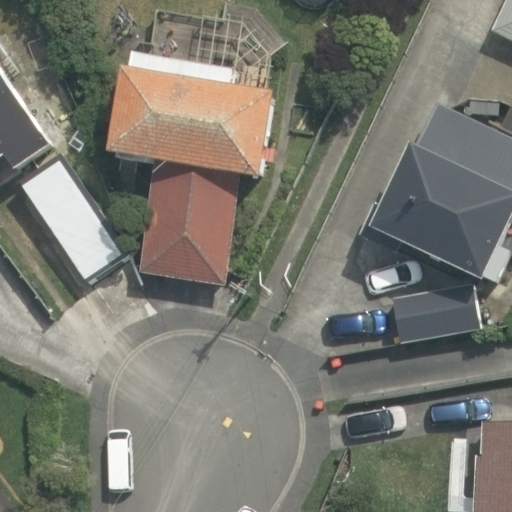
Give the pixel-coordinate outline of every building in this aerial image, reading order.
[(511,0),(496,33),(511,40),(511,0)] [(126,64),(111,63),(102,152),(152,157),(141,274),(228,282),(239,168),(264,171),(273,79),(234,75),(235,58),(128,47),(126,64)] [(0,78),(0,160),(9,174),(48,147),(0,78)] [(511,139),(434,104),(419,139),(402,131),(355,234),(369,240),(373,232),(480,281),(511,211),(511,139)] [(59,153),(15,183),(85,284),(128,254),(59,153)] [(474,306),(390,323),(396,349),(480,332),(474,306)] [(511,511),(511,419),(482,419),(481,460),(471,459),(469,511),(511,511)]
